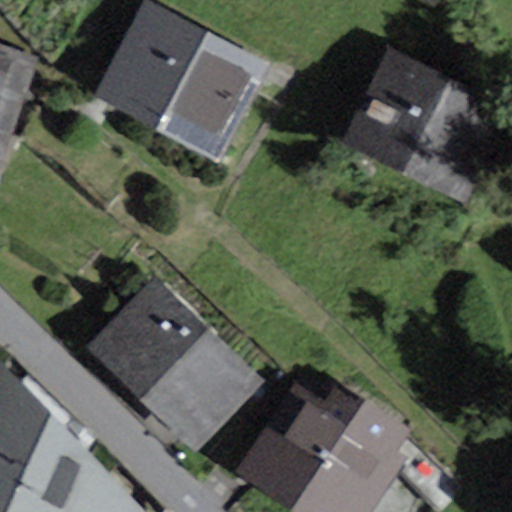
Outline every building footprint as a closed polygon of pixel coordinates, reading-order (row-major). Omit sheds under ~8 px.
[(119,83),(213,133),(247,69),(152,18),(119,83)] [(0,151),(18,98),(14,97),(29,59),(0,47),(0,151)] [(460,183),(495,112),(393,62),(358,133),(460,183)] [(161,393),(198,428),(244,379),(155,292),(104,345),(158,396),(161,393)] [(13,406),(21,389),(0,379),(0,511),(116,511),(114,511),(122,495),(80,476),(88,460),(47,440),(54,424),(13,406)] [(294,395),(251,457),(331,511),(360,511),(393,464),(378,453),(397,424),(345,388),(326,416),(294,395)] [(400,470),(438,510),(460,488),(421,450),(400,470)]
